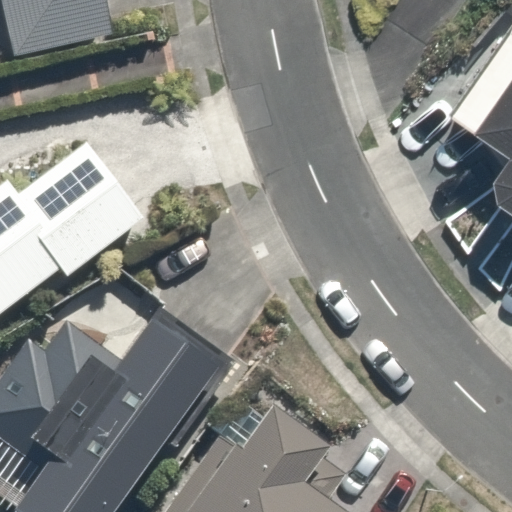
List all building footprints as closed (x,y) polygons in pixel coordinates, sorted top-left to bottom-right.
[(0,0),(0,9),(10,7),(24,63),(116,41),(106,0),(0,0)] [(511,69),(474,127),(511,152),(511,167),(496,192),(511,202),(511,69)] [(0,328),(5,335),(68,284),(80,300),(160,237),(84,142),(0,208),(0,328)] [(146,373),(64,326),(5,431),(0,428),(0,511),(162,511),(242,372),(169,331),(146,373)] [(249,471),(235,462),(205,511),(430,511),(440,495),(286,406),(249,471)]
